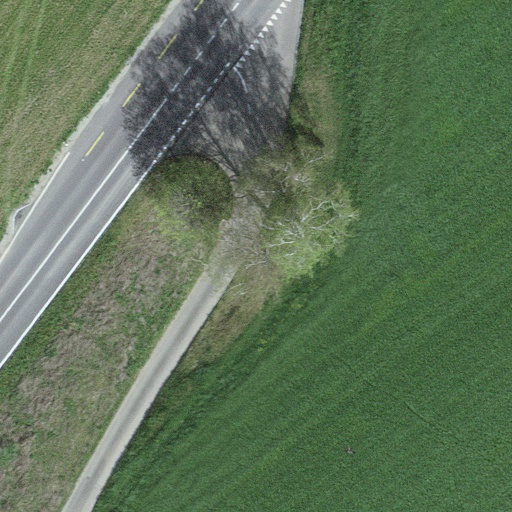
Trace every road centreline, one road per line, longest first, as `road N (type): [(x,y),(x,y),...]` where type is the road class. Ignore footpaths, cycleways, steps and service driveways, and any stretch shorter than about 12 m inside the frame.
road 1 (unclassified): [(209,38),(247,95),(254,165),(248,213),(77,511)]
road 2 (secondary): [(0,320),(209,38)]
